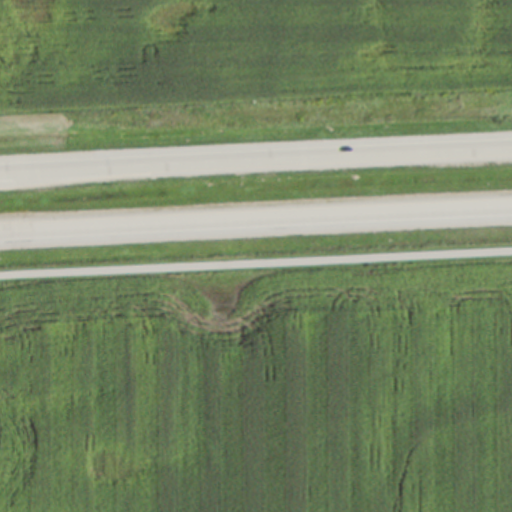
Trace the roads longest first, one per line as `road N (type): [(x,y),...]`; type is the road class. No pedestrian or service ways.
road 1 (trunk): [(511,147),(0,172)]
road 2 (trunk): [(0,231),(511,207)]
